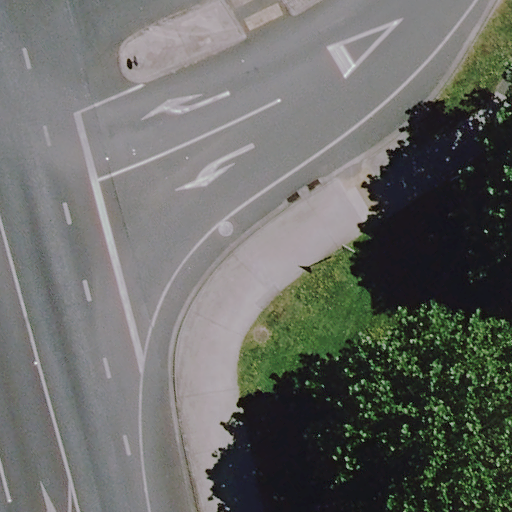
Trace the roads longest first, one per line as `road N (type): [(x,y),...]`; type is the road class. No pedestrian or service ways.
road 1 (residential): [(0,108),(168,62),(299,0)]
road 2 (primary): [(67,511),(0,242)]
